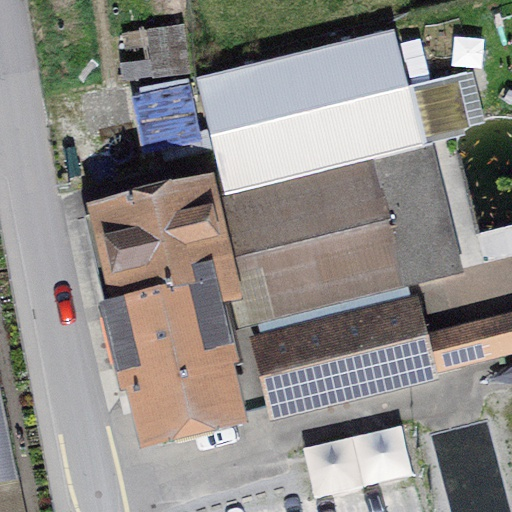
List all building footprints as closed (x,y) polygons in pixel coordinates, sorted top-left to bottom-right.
[(393,40),(199,90),(230,210),(424,160),(393,40)] [(138,88),(145,153),(200,146),(192,82),(138,88)] [(250,336),(405,295),(374,179),(218,221),(250,336)] [(209,195),(90,225),(151,466),(245,443),(215,323),(239,317),(209,195)] [(416,297),(250,342),(271,420),(511,354),(511,319),(428,342),(416,297)] [(20,511),(0,416),(0,511),(20,511)] [(318,496),(417,472),(405,422),(306,446),(318,496)]
